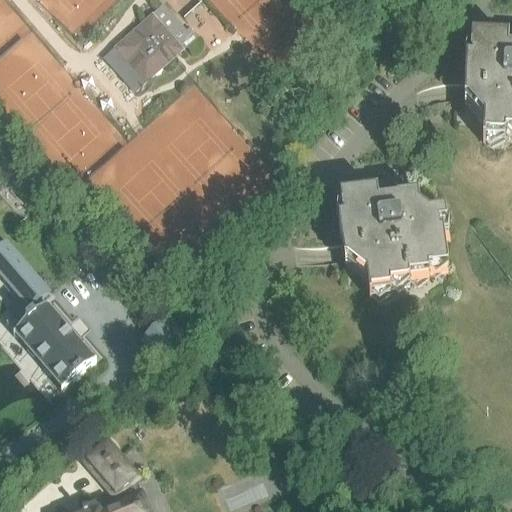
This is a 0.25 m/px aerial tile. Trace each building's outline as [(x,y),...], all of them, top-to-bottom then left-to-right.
[(163,11),(116,53),(146,86),(196,42),(189,34),(186,37),(163,11)] [(466,63),(465,89),(465,108),(467,108),(484,125),(483,147),(486,147),(486,142),(506,143),(506,138),(511,138),(511,30),(507,30),(507,43),(472,42),(471,63),(466,63)] [(343,223),(339,224),(345,268),(347,268),(367,282),(370,303),(372,303),(372,299),(391,296),(391,292),(411,289),(410,284),(430,281),(429,276),(448,274),(444,238),(441,238),(439,230),(447,229),(446,217),(430,219),(420,211),(418,201),(398,204),(397,196),(397,181),(372,184),(374,197),(340,202),(343,223)] [(33,320),(25,326),(27,327),(13,339),(14,340),(61,394),(60,394),(62,395),(75,383),(76,385),(84,378),(83,377),(96,365),(95,364),(82,349),(84,348),(63,324),(61,325),(48,311),(49,310),(48,309),(42,314),(38,309),(51,297),(7,246),(0,251),(0,281),(30,316),(32,315),(36,319),(34,321),(33,320)] [(190,350),(166,321),(139,344),(164,373),(190,350)] [(136,482),(106,449),(87,466),(117,499),(136,482)] [(144,511),(141,502),(116,511),(107,511),(104,511),(96,511),(95,509),(87,511),(144,511)]
